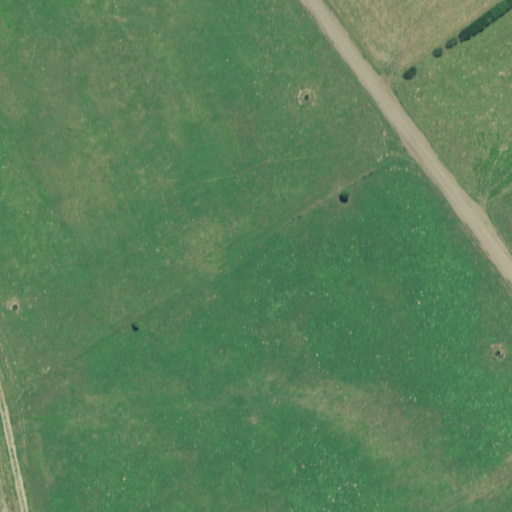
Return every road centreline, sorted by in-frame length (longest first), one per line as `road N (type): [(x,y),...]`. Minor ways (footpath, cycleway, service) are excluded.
road 1 (track): [(511,266),(308,0)]
road 2 (track): [(28,511),(0,381)]
